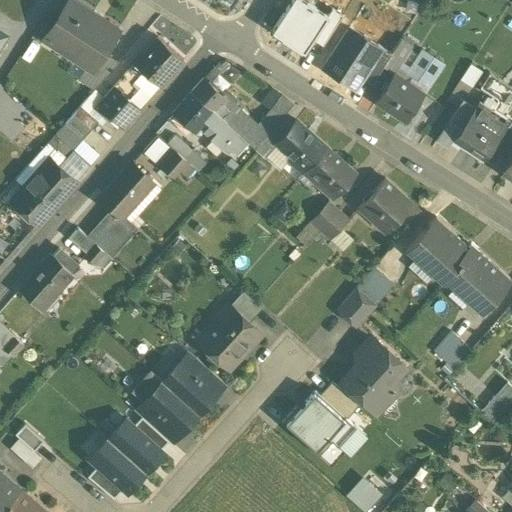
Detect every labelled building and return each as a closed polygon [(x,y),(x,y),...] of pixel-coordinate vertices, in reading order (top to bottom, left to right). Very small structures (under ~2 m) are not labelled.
[(121,31),(73,0),(70,0),(44,41),(86,68),(92,60),(99,65),(106,54),(121,31)] [(313,40),(328,16),(303,0),(291,0),(271,32),(305,53),(313,40)] [(333,9),(328,16),(313,40),(323,46),(343,16),(333,9)] [(361,78),(381,48),(349,28),(323,69),(348,83),(355,74),(361,78)] [(183,60),(157,37),(133,63),(142,71),(159,86),(183,60)] [(391,55),(385,63),(397,71),(412,47),(401,40),(391,55)] [(381,48),(361,78),(372,85),(385,63),(391,55),(381,48)] [(99,65),(92,60),(86,68),(79,80),(95,90),(95,89),(119,62),(106,54),(99,65)] [(142,71),(133,63),(122,76),(131,83),(142,71)] [(393,75),(392,74),(375,101),(405,121),(423,94),(393,75)] [(511,105),(511,89),(490,75),(480,89),(499,101),(494,109),(490,106),(487,111),(507,124),(509,120),(510,120),(511,119),(506,115),(511,105)] [(103,97),(93,108),(103,117),(109,123),(113,119),(122,127),(139,109),(122,93),(131,83),(122,76),(103,97)] [(234,115),(220,103),(224,98),(224,97),(203,78),(191,91),(213,111),(226,124),(234,115)] [(471,89),(460,81),(447,102),(457,108),(462,100),(464,100),(471,89)] [(95,90),(80,106),(98,122),(103,117),(93,108),(103,97),(95,89),(95,90)] [(213,111),(191,91),(173,112),(194,132),(198,128),(213,111)] [(242,106),(228,93),(224,97),(224,98),(220,103),(234,115),(252,132),(256,127),(238,111),(242,106)] [(464,100),(462,100),(457,108),(448,122),(459,129),(474,107),(464,100)] [(487,111),(476,104),(474,107),(459,129),(452,141),(483,161),(507,124),(487,111)] [(80,106),(55,134),(73,151),(98,122),(80,106)] [(271,110),(259,124),(269,133),(281,119),(271,110)] [(226,124),(213,111),(198,128),(226,154),(230,150),(234,154),(246,142),(226,124)] [(256,127),(252,132),(234,115),(226,124),(246,142),(254,149),(269,133),(259,124),(256,127)] [(281,119),(269,133),(278,141),(291,127),(281,119)] [(326,147),(296,121),(291,127),(278,141),(276,144),(273,148),(279,153),(282,149),(291,157),(289,160),(303,173),(326,147)] [(269,133),(254,149),(264,159),(273,148),(276,144),(278,141),(269,133)] [(73,151),(55,134),(47,143),(65,159),(73,151)] [(47,143),(15,179),(23,187),(48,159),(58,167),(65,160),(65,159),(47,143)] [(355,174),(326,147),(303,173),(297,180),(309,191),(315,184),(333,199),(355,174)] [(176,153),(163,168),(172,176),(186,161),(176,153)] [(23,187),(12,199),(39,222),(75,182),(58,167),(48,159),(23,187)] [(131,163),(100,198),(111,208),(121,216),(122,215),(152,181),(131,163)] [(411,204),(384,180),(358,209),(385,233),(411,204)] [(327,202),(310,222),(320,231),(338,212),(327,202)] [(111,208),(86,236),(104,253),(111,259),(137,229),(122,215),(121,216),(111,208)] [(338,212),(320,231),(331,240),(348,221),(338,212)] [(468,247),(435,218),(405,251),(443,285),(445,282),(444,281),(458,266),(457,265),(459,262),(456,260),(468,247)] [(86,236),(77,228),(68,238),(86,254),(95,244),(86,236)] [(104,253),(95,244),(86,254),(84,257),(93,265),(104,253)] [(511,281),(470,244),(468,247),(456,260),(459,262),(457,265),(458,266),(444,281),(445,282),(482,315),(511,281)] [(77,266),(58,249),(51,256),(70,273),(77,266)] [(50,255),(20,290),(45,312),(58,298),(53,293),(70,273),(51,256),(50,255)] [(393,286),(374,268),(357,288),(376,305),(393,286)] [(376,305),(357,288),(336,311),(355,328),(376,305)] [(262,308),(242,290),(229,305),(249,323),(262,308)] [(229,305),(206,331),(213,338),(204,348),(226,368),(245,347),(254,343),(262,335),(249,323),(229,305)] [(14,337),(0,324),(0,345),(3,348),(14,337)] [(451,333),(433,352),(453,369),(470,350),(451,333)] [(14,337),(3,348),(12,357),(23,345),(14,337)] [(370,337),(356,353),(356,361),(358,363),(354,367),(353,366),(351,367),(353,369),(343,379),(342,377),(341,379),(371,406),(381,394),(395,393),(394,379),(401,371),(382,354),(385,351),(370,337)] [(223,382),(196,358),(188,367),(215,391),(223,382)] [(188,367),(181,361),(162,382),(198,414),(217,393),(215,391),(188,367)] [(494,397),(466,371),(452,387),(490,422),(511,397),(511,387),(506,383),(494,397)] [(198,414),(162,382),(143,403),(150,409),(177,433),(179,435),(198,414)] [(320,395),(347,420),(359,406),(332,382),(320,395)] [(320,395),(315,392),(300,409),(296,407),(282,423),(319,457),(332,442),(338,447),(356,427),(347,420),(320,395)] [(177,433),(150,409),(142,418),(169,442),(177,433)] [(134,427),(127,421),(109,440),(146,473),(163,453),(161,451),(134,427)] [(41,452),(50,440),(31,425),(13,449),(37,467),(46,455),(41,452)] [(146,473),(109,440),(91,460),(98,467),(124,489),(128,493),(146,473)] [(124,489),(98,467),(88,478),(113,501),(124,489)] [(0,511),(1,511),(20,492),(0,474),(0,511)] [(351,496),(368,511),(372,511),(389,493),(369,475),(351,496)] [(24,497),(20,492),(1,511),(40,511),(33,505),(34,505),(33,504),(32,504),(25,498),(25,497),(24,496),(24,497)] [(488,511),(476,501),(467,511),(488,511)]
